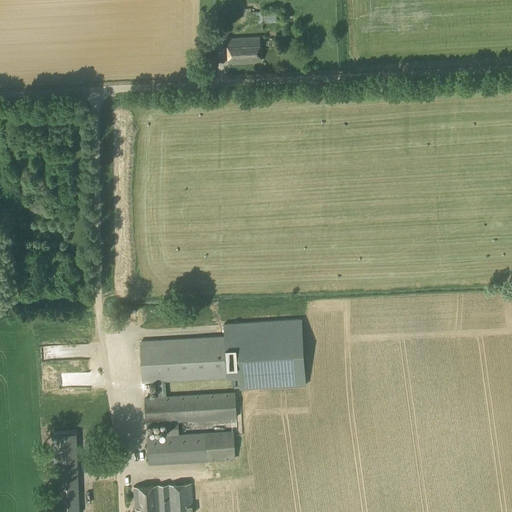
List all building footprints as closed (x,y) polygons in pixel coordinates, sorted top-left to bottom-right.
[(244,24),(280,22),(280,11),(267,12),(267,14),(244,15),(244,24)] [(229,63),(261,61),(260,37),(228,39),(229,63)] [(307,385),(303,318),(224,323),(225,336),(141,341),(144,383),(157,382),(158,398),(145,399),(146,423),(167,422),(167,436),(147,437),(149,464),(235,459),(233,432),(179,435),(178,421),(236,418),(234,393),(164,398),(163,382),(240,377),(241,389),(307,385)] [(55,343),(55,357),(91,356),(90,342),(55,343)] [(71,367),(71,359),(46,360),(47,369),(71,367)] [(54,511),(78,511),(77,434),(53,435),(54,511)] [(192,511),(191,484),(134,488),(135,511),(192,511)]
